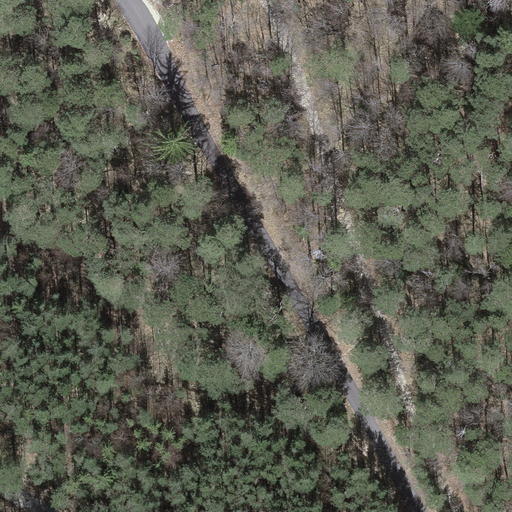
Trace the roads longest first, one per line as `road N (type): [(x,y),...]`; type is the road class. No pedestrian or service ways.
road 1 (track): [(422,511),(116,0)]
road 2 (track): [(460,511),(251,0)]
